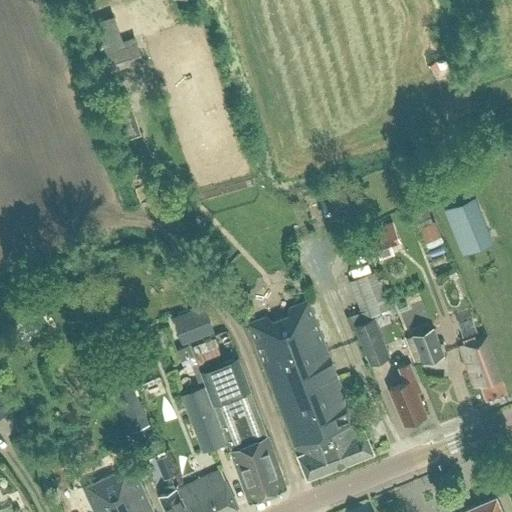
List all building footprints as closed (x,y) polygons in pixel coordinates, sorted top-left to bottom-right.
[(474,195),(443,208),(462,254),(493,242),(474,195)] [(433,220),(416,227),(424,243),(441,235),(433,220)] [(400,242),(392,222),(365,231),(373,252),(400,242)] [(390,306),(376,269),(348,280),(360,311),(350,314),(353,323),(390,306)] [(372,452),(363,428),(358,430),(307,299),(247,323),(297,454),(307,478),(372,452)] [(172,316),(182,342),(212,330),(202,305),(172,316)] [(354,324),(370,362),(389,354),(374,316),(354,324)] [(434,326),(411,335),(422,364),(444,355),(434,326)] [(505,393),(485,335),(459,344),(475,386),(482,383),(487,399),(505,393)] [(200,369),(230,448),(249,501),(286,486),(259,411),(249,385),(238,355),(200,369)] [(426,414),(416,391),(420,389),(409,362),(398,366),(404,381),(389,387),(404,424),(426,414)] [(0,412),(11,408),(0,382),(0,412)] [(149,424),(133,385),(132,384),(112,393),(129,432),(149,424)] [(224,441),(203,385),(183,393),(203,448),(224,441)] [(59,463),(43,469),(40,470),(48,492),(67,485),(59,463)] [(152,511),(131,465),(83,487),(93,511),(152,511)] [(224,511),(238,506),(220,468),(178,487),(189,511),(224,511)] [(186,511),(175,488),(173,483),(164,486),(167,491),(159,495),(166,511),(186,511)] [(503,511),(495,495),(458,511),(503,511)]
